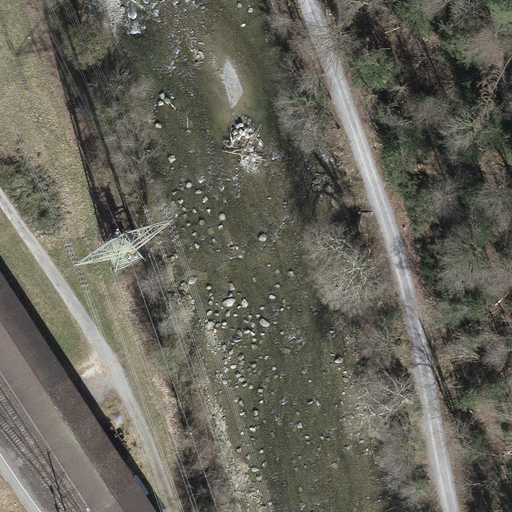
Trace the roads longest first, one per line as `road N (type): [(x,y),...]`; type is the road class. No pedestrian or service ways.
road 1 (track): [(308,0),(400,253),(450,511)]
road 2 (track): [(170,511),(154,445),(112,363),(0,192)]
